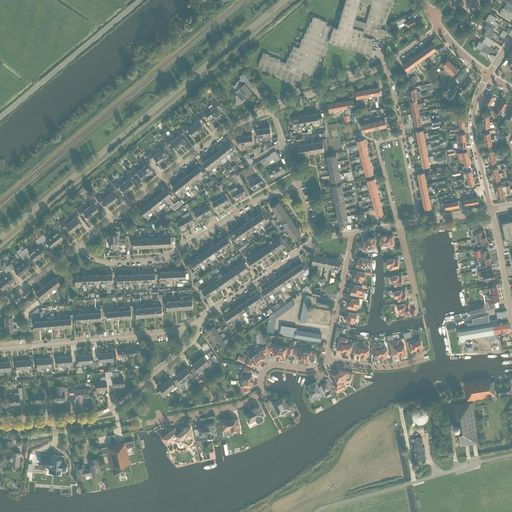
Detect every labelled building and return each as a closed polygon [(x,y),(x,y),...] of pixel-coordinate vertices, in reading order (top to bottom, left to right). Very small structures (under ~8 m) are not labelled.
[(326,39),(329,31),(329,39),(370,51),(373,41),(376,41),(378,36),(384,37),(387,28),(384,28),(391,0),(344,0),(338,24),(327,24),(327,19),(311,14),(301,45),(292,46),(288,60),(262,52),(257,68),(298,80),(302,70),(315,74),(326,39)] [(511,4),(508,1),(507,2),(503,8),(506,10),(506,9),(511,12),(511,10),(511,4)] [(510,19),(511,16),(511,12),(506,9),(506,10),(503,8),(502,8),(499,14),(505,18),(505,17),(510,19)] [(499,24),(495,21),(497,18),(489,13),(485,20),(488,22),(488,21),(496,26),(497,27),(499,24)] [(407,24),(409,27),(416,23),(413,18),(405,22),(403,19),(397,22),(399,25),(404,23),(405,25),(407,24)] [(488,21),(488,22),(484,28),(486,30),(487,29),(492,32),(492,31),(496,26),(488,21)] [(492,32),(487,29),(486,30),(483,36),(485,37),(486,36),(491,39),(495,33),(492,31),(492,32)] [(508,33),(503,30),(499,36),(504,39),(508,33)] [(486,36),(485,37),(482,43),(484,45),(485,44),(490,47),(490,46),(493,41),(491,39),(486,36)] [(492,48),(490,46),(490,47),(485,44),(484,45),(482,43),(479,41),(475,48),(476,48),(480,50),(479,53),(478,53),(486,58),(492,48)] [(436,49),(432,44),(427,47),(434,57),(436,55),(434,53),(433,52),(436,49)] [(434,57),(427,47),(422,51),(426,56),(429,54),(430,56),(431,59),(434,57)] [(426,56),(422,51),(417,54),(424,64),(426,62),(424,60),(423,59),(426,56)] [(424,64),(417,54),(413,58),(416,63),(419,61),(420,63),(422,65),(424,64)] [(408,61),(414,71),(417,69),(415,66),(414,67),(414,65),(416,63),(413,58),(408,61)] [(442,72),(444,74),(453,65),(448,60),(443,65),(446,68),(445,69),(444,69),(442,72)] [(412,72),(414,71),(408,61),(403,65),(407,70),(410,68),(411,69),(410,70),(412,72)] [(452,75),(457,69),(453,65),(444,74),(446,76),(448,73),(449,72),(452,75)] [(236,90),(234,91),(235,93),(237,95),(236,96),(235,96),(237,104),(238,104),(239,103),(240,103),(241,103),(241,102),(242,102),(242,101),(245,98),(246,98),(245,98),(247,96),(252,93),(251,92),(251,91),(255,88),(255,89),(255,88),(248,80),(251,77),(246,71),(244,73),(243,73),(239,76),(241,78),(236,82),(237,83),(240,87),(236,90)] [(463,89),(467,91),(473,83),(467,78),(461,87),(460,88),(458,86),(455,83),(451,89),(454,92),(456,89),(460,93),(462,90),(463,89)] [(209,86),(204,90),(206,93),(207,92),(209,95),(213,92),(209,86)] [(409,96),(410,102),(417,101),(416,97),(418,97),(421,97),(420,94),(409,96)] [(488,103),(490,105),(495,97),(489,94),(485,102),(484,104),(486,106),(488,103)] [(210,110),(216,118),(221,114),(216,108),(219,106),(214,100),(210,103),(211,104),(208,107),(210,110)] [(497,107),(495,111),(501,114),(503,110),(507,104),(502,101),(501,104),(499,103),(497,107)] [(328,104),(329,111),(333,110),(334,116),(336,115),(334,103),(328,104)] [(411,108),(413,114),(419,112),(418,109),(420,109),(423,108),(423,106),(411,108)] [(206,116),(211,122),(216,118),(210,110),(206,114),(202,110),(199,113),(203,118),(206,116)] [(318,113),(311,114),(313,124),(319,123),(320,125),(323,124),(322,117),(321,113),(318,113)] [(192,124),(198,132),(203,128),(198,122),(201,119),(197,114),(193,117),(196,121),(192,124)] [(302,133),(301,126),(299,116),(293,117),(294,127),(298,126),(298,128),(299,133),(302,133)] [(422,121),(426,120),(425,117),(414,119),(415,125),(421,124),(421,120),(422,120),(422,121)] [(193,136),(198,132),(192,124),(188,127),(185,124),(181,127),(185,132),(188,130),(193,136)] [(175,138),(181,146),(186,142),(181,135),(184,133),(179,128),(175,131),(179,135),(175,138)] [(262,141),(265,140),(263,128),(256,129),(257,137),(261,137),(262,141)] [(250,148),(249,143),(253,143),(252,135),(245,136),(247,148),(250,148)] [(417,137),(418,143),(425,142),(424,138),(426,138),(429,138),(429,135),(417,137)] [(244,149),(247,148),(245,136),(238,137),(240,145),(244,144),(244,149)] [(176,150),(181,146),(175,138),(171,141),(167,137),(164,140),(168,146),(171,144),(176,150)] [(323,141),(316,142),(318,152),(324,151),(324,150),(327,149),(325,138),(322,139),(323,141)] [(492,145),(491,141),(495,141),(495,138),(484,140),(485,147),(492,145)] [(155,150),(157,152),(163,160),(168,156),(163,149),(166,147),(162,142),(158,145),(159,147),(155,150)] [(234,148),(229,142),(224,146),(229,152),(232,156),(234,154),(231,151),(234,148)] [(299,155),(306,154),(304,145),(298,146),(299,155)] [(229,152),(224,146),(219,150),(223,157),(226,160),(229,158),(226,155),(229,152)] [(420,149),(421,155),(427,153),(427,150),(428,150),(431,149),(431,147),(420,149)] [(221,159),(223,157),(219,150),(213,155),(218,161),(221,164),(223,162),(221,159)] [(158,164),(163,160),(157,152),(153,155),(150,151),(146,154),(150,160),(153,157),(158,164)] [(359,159),(361,158),(369,156),(367,151),(360,152),(361,156),(359,156),(359,159)] [(462,152),(458,153),(460,159),(463,158),(463,159),(469,158),(467,151),(462,152)] [(218,161),(213,155),(208,159),(215,167),(216,169),(218,167),(215,163),(218,161)] [(442,163),(443,165),(447,164),(446,156),(437,158),(439,164),(442,163)] [(141,168),(148,176),(153,172),(148,165),(150,163),(146,158),(142,161),(145,165),(141,168)] [(430,162),(434,161),(433,158),(422,161),(423,166),(430,165),(429,162),(430,161),(430,162)] [(212,170),(215,167),(208,159),(203,163),(210,173),(213,171),(212,170)] [(268,170),(271,177),(274,175),(274,176),(279,173),(280,174),(286,171),(282,164),(271,170),(271,169),(268,170)] [(198,177),(201,180),(203,178),(201,175),(204,172),(199,166),(193,171),(198,177)] [(143,180),(148,176),(141,168),(137,171),(134,167),(130,170),(135,176),(137,173),(143,180)] [(195,179),(198,177),(193,171),(188,175),(193,181),(196,184),(198,183),(195,179)] [(125,175),(128,179),(124,182),(130,190),(135,185),(130,179),(133,177),(129,172),(125,175)] [(190,183),(193,181),(188,175),(183,179),(188,185),(190,189),(193,187),(190,183)] [(249,182),(253,189),(263,183),(259,176),(249,182)] [(419,180),(420,185),(426,184),(426,181),(427,180),(427,181),(430,180),(430,177),(419,180)] [(465,181),(468,180),(469,184),(466,185),(466,188),(470,187),(469,185),(475,184),(473,177),(468,179),(468,178),(464,179),(465,181)] [(185,187),(188,185),(183,179),(177,183),(182,189),(185,193),(188,191),(185,187)] [(367,187),(369,186),(376,184),(374,179),(369,180),(367,180),(368,184),(366,184),(367,187)] [(120,187),(125,194),(130,190),(124,182),(120,185),(117,181),(113,184),(117,189),(120,187)] [(180,192),(182,189),(177,183),(172,187),(175,191),(177,194),(180,197),(182,195),(180,192)] [(113,193),(116,191),(111,185),(108,188),(111,192),(107,195),(113,203),(118,199),(113,193)] [(232,193),(235,199),(246,193),(242,187),(238,190),(236,187),(229,191),(230,194),(232,193)] [(172,195),(167,189),(161,193),(166,200),(172,207),(175,205),(169,198),(172,195)] [(421,191),(422,197),(429,196),(428,192),(429,192),(433,192),(432,189),(421,191)] [(166,200),(161,193),(156,197),(161,204),(164,207),(166,205),(163,202),(166,200)] [(103,201),(108,207),(113,203),(107,195),(103,199),(100,195),(96,198),(100,203),(103,201)] [(219,199),(223,206),(229,203),(225,195),(219,199)] [(470,199),(471,199),(472,204),(479,203),(478,198),(473,198),(472,195),(470,196),(470,199)] [(472,204),(471,199),(470,199),(466,200),(466,196),(463,197),(464,200),(465,205),(472,204)] [(88,200),(91,204),(87,207),(93,215),(99,211),(94,204),(96,202),(92,197),(88,200)] [(161,204),(156,197),(151,202),(156,208),(158,211),(161,209),(158,206),(161,204)] [(334,199),(335,205),(345,204),(344,200),(347,199),(347,197),(344,197),(334,199)] [(216,210),(223,206),(219,199),(212,203),(216,210)] [(452,199),(450,199),(451,202),(452,208),(459,206),(458,201),(453,202),(452,199)] [(445,203),(445,209),(452,208),(451,202),(446,203),(446,200),(443,200),(444,203),(445,203)] [(432,204),(435,203),(435,201),(423,203),(424,209),(431,208),(430,204),(432,204)] [(156,208),(151,202),(145,206),(150,212),(153,216),(156,214),(153,210),(156,208)] [(279,202),(271,207),(275,213),(283,207),(279,202)] [(201,209),(205,216),(212,212),(208,205),(201,209)] [(83,213),(88,219),(93,215),(87,207),(83,210),(80,206),(76,209),(81,215),(83,213)] [(148,214),(150,212),(145,206),(140,210),(148,220),(150,218),(148,214)] [(275,213),(279,218),(287,212),(283,207),(275,213)] [(199,220),(205,216),(201,209),(195,212),(199,220)] [(70,221),(76,229),(81,225),(76,218),(79,216),(75,211),(71,214),(74,218),(70,221)] [(267,220),(262,212),(256,216),(262,224),(267,220)] [(279,218),(282,223),(290,218),(287,212),(279,218)] [(184,218),(188,226),(194,222),(190,215),(184,218)] [(251,220),(257,228),(262,224),(256,216),(251,220)] [(177,222),(181,230),(188,226),(184,218),(177,222)] [(286,228),(294,223),(290,218),(282,223),(286,228)] [(71,233),(76,229),(70,221),(66,224),(63,220),(59,223),(63,228),(66,226),(71,233)] [(251,231),(257,228),(251,220),(246,223),(251,231)] [(511,220),(501,223),(505,240),(508,240),(510,247),(511,247),(511,220)] [(246,235),(251,231),(246,223),(241,227),(246,235)] [(289,233),(297,228),(294,223),(286,228),(289,233)] [(52,227),(56,233),(52,236),(57,243),(63,239),(58,231),(57,230),(59,228),(56,224),(52,227)] [(241,238),(246,235),(241,227),(236,230),(241,238)] [(298,235),(301,233),(297,228),(289,233),(293,238),(292,239),(294,242),(300,238),(298,235)] [(474,235),(475,238),(485,236),(485,233),(484,230),(482,230),(483,231),(478,232),(477,229),(470,230),(472,235),(474,235)] [(230,234),(236,242),(241,238),(236,230),(230,234)] [(126,235),(126,238),(119,239),(119,235),(120,235),(119,231),(112,231),(113,235),(110,235),(110,242),(129,241),(129,235),(126,235)] [(46,241),(51,248),(57,243),(52,236),(47,240),(43,234),(42,235),(39,237),(42,242),(45,240),(46,241)] [(381,238),(380,238),(381,245),(381,250),(387,249),(387,247),(395,245),(393,236),(387,237),(386,235),(381,236),(381,238)] [(485,242),(485,243),(487,242),(486,239),(485,236),(475,238),(476,242),(472,243),(473,248),(481,246),(480,243),(485,242)] [(35,240),(39,246),(35,249),(40,257),(46,252),(41,245),(40,244),(42,242),(39,237),(38,238),(36,239),(35,240)] [(228,240),(226,237),(221,240),(226,248),(232,245),(231,244),(230,243),(228,240)] [(362,241),(360,248),(366,250),(371,249),(371,247),(376,246),(375,239),(374,239),(373,237),(368,238),(368,240),(362,241)] [(284,246),(279,238),(274,241),(279,249),(284,246)] [(226,248),(221,240),(216,244),(221,252),(226,248)] [(269,245),(274,253),(279,249),(274,241),(269,245)] [(241,245),(238,247),(240,251),(247,246),(246,246),(244,243),(241,245)] [(221,252),(216,244),(211,247),(216,255),(221,252)] [(274,253),(269,245),(263,248),(269,256),(274,253)] [(29,254),(34,261),(40,257),(35,249),(30,253),(26,247),(22,251),(25,255),(28,253),(29,254)] [(216,255),(211,247),(205,251),(211,259),(216,255)] [(263,260),(269,256),(263,248),(258,252),(263,260)] [(482,252),(482,249),(473,251),(474,256),(476,256),(477,259),(480,259),(490,257),(489,254),(489,250),(487,251),(482,252)] [(18,253),(24,261),(20,265),(25,272),(31,267),(26,260),(23,257),(25,255),(22,251),(18,253)] [(205,251),(200,254),(206,262),(211,259),(205,251)] [(258,263),(263,260),(258,252),(253,255),(258,263)] [(209,267),(206,262),(200,254),(195,258),(201,266),(203,264),(207,269),(209,267)] [(248,259),(253,267),(258,263),(253,255),(248,259)] [(315,264),(319,264),(320,257),(314,255),(313,258),(311,267),(314,268),(315,264)] [(364,268),(365,264),(367,265),(368,259),(356,256),(355,261),(357,262),(356,266),(358,266),(362,267),(364,268)] [(322,265),(325,266),(327,258),(320,257),(319,264),(318,269),(321,269),(322,265)] [(390,265),(391,269),(399,267),(398,263),(399,262),(398,257),(387,260),(388,266),(390,265)] [(490,263),(491,263),(490,260),(490,257),(480,259),(480,262),(478,263),(479,265),(476,266),(477,269),(486,267),(485,264),(490,263)] [(195,269),(201,266),(195,258),(190,261),(195,269)] [(332,267),(334,259),(327,258),(325,266),(324,270),(327,271),(328,266),(332,267)] [(339,269),(340,261),(334,259),(332,267),(331,271),(334,272),(335,268),(339,269)] [(8,273),(11,271),(7,266),(4,262),(3,263),(3,268),(3,269),(7,275),(3,278),(9,285),(15,281),(8,273)] [(238,265),(244,273),(249,270),(244,262),(238,265)] [(15,269),(11,263),(7,266),(11,271),(13,269),(14,270),(19,277),(25,272),(20,265),(15,269)] [(306,270),(301,264),(295,267),(300,274),(302,278),(304,276),(305,276),(302,272),(306,270)] [(238,277),(244,273),(238,265),(233,269),(238,277)] [(295,267),(290,271),(294,278),(297,282),(299,280),(297,276),(300,274),(295,267)] [(238,277),(233,269),(228,272),(233,280),(238,277)] [(361,281),(362,278),(364,278),(365,273),(354,270),(352,275),(354,275),(353,280),(361,281)] [(484,280),(485,280),(485,281),(485,282),(486,282),(487,282),(488,282),(490,282),(490,279),(494,278),(493,272),(487,273),(486,270),(478,272),(479,277),(483,276),(484,280)] [(291,280),(294,278),(290,271),(284,275),(289,282),(291,285),(294,284),(291,280)] [(228,284),(233,280),(228,272),(223,276),(228,284)] [(219,279),(218,279),(223,287),(228,284),(223,276),(221,273),(217,276),(219,279)] [(394,282),(395,285),(403,283),(402,279),(403,279),(402,274),(389,277),(391,283),(394,282)] [(289,282),(284,275),(279,279),(283,285),(287,292),(289,290),(288,288),(288,287),(286,284),(289,282)] [(54,288),(56,291),(58,290),(55,287),(60,283),(55,277),(49,281),(54,288)] [(0,280),(0,287),(2,290),(9,285),(3,278),(0,280)] [(218,291),(223,287),(218,279),(212,283),(218,291)] [(283,285),(279,279),(273,283),(278,289),(277,289),(282,295),(284,294),(280,287),(283,285)] [(54,288),(49,281),(45,285),(50,291),(49,292),(51,295),(53,294),(51,291),(54,288)] [(207,286),(213,294),(218,291),(212,283),(207,286)] [(274,291),(277,289),(278,289),(273,283),(268,286),(272,293),(274,297),(277,295),(274,291)] [(351,289),(350,293),(358,295),(358,296),(364,297),(365,292),(361,291),(362,286),(351,284),(350,289),(351,289)] [(49,292),(50,291),(45,285),(40,289),(45,295),(44,296),(46,299),(48,297),(46,294),(49,292)] [(207,298),(213,294),(207,286),(202,290),(201,289),(199,291),(203,297),(205,295),(207,298)] [(269,295),(272,293),(268,286),(262,290),(269,300),(271,299),(269,295)] [(483,305),(483,304),(469,308),(471,314),(493,308),(492,302),(499,300),(496,286),(484,289),(483,289),(482,290),(482,291),(482,292),(482,293),(483,293),(483,294),(484,294),(485,294),(486,294),(488,302),(485,303),(485,305),(483,305)] [(44,296),(45,295),(40,289),(35,292),(40,299),(39,300),(41,303),(43,301),(41,298),(44,296)] [(405,294),(407,294),(406,289),(393,292),(394,298),(397,297),(398,300),(406,298),(405,294)] [(319,298),(319,296),(320,296),(321,292),(313,291),(313,295),(315,295),(314,300),(318,301),(318,305),(321,305),(321,306),(323,306),(327,307),(329,300),(325,299),(325,298),(322,298),(319,298)] [(258,293),(252,297),(256,303),(256,304),(259,307),(261,305),(259,302),(262,300),(258,293)] [(256,303),(252,297),(246,301),(251,307),(253,311),(256,309),(253,306),(256,304),(256,303)] [(356,309),(356,306),(358,306),(359,300),(348,298),(347,302),(348,303),(348,307),(356,309)] [(248,309),(251,307),(246,301),(241,305),(245,311),(248,315),(250,313),(248,309)] [(410,307),(409,303),(397,305),(399,311),(400,311),(401,314),(405,313),(405,315),(411,314),(411,315),(417,314),(415,308),(409,310),(408,308),(410,307)] [(242,313),(245,311),(241,305),(235,308),(240,315),(242,319),(245,317),(242,313)] [(266,315),(273,310),(270,306),(263,311),(266,315)] [(100,312),(97,312),(95,312),(96,320),(102,320),(102,317),(103,317),(103,312),(102,308),(100,308),(100,312)] [(237,317),(240,315),(235,308),(230,312),(234,319),(236,322),(239,321),(237,317)] [(353,322),(354,319),(355,320),(357,314),(345,311),(344,316),(346,317),(345,321),(353,322)] [(496,312),(498,322),(500,333),(510,331),(508,320),(508,321),(507,318),(508,318),(507,311),(496,312)] [(234,319),(230,312),(224,316),(231,326),(233,324),(231,321),(234,319)] [(494,334),(492,323),(490,324),(488,314),(472,318),(472,322),(467,323),(467,327),(458,329),(460,339),(484,335),(487,337),(494,334)] [(267,333),(273,334),(275,321),(269,320),(267,333)] [(281,325),(280,335),(295,337),(297,338),(298,338),(320,342),(322,334),(296,330),(297,327),(281,325)] [(211,337),(218,332),(221,330),(220,327),(216,330),(214,326),(207,331),(211,337)] [(220,335),(218,332),(211,337),(215,342),(221,338),(222,338),(225,335),(223,333),(220,335)] [(349,352),(350,352),(352,345),(347,344),(348,339),(340,337),(337,349),(344,351),(343,353),(349,354),(349,352)] [(215,342),(219,348),(229,341),(227,338),(224,341),(222,338),(221,338),(215,342)] [(421,340),(416,341),(415,339),(407,342),(410,351),(417,349),(417,350),(422,349),(422,347),(423,346),(421,340)] [(404,352),(406,352),(404,345),(399,346),(398,341),(390,343),(392,355),(399,353),(399,355),(405,354),(404,352)] [(368,348),(369,344),(363,343),(363,345),(356,344),(355,353),(361,354),(361,356),(366,357),(367,355),(368,355),(369,348),(368,348)] [(279,357),(281,346),(276,345),(276,344),(268,346),(269,353),(273,352),(274,352),(274,355),(276,355),(276,356),(279,357)] [(382,349),(382,344),(373,344),(373,356),(380,356),(380,358),(386,358),(386,356),(387,356),(387,349),(382,349)] [(292,354),(293,348),(281,346),(279,357),(282,357),(283,356),(285,357),(286,353),(288,353),(288,354),(292,354)] [(142,360),(140,347),(133,348),(134,355),(135,365),(135,369),(144,368),(143,360),(142,360)] [(268,353),(266,347),(258,349),(258,350),(254,354),(261,362),(264,360),(263,359),(265,357),(263,355),(264,354),(268,353)] [(118,349),(119,357),(134,355),(133,348),(118,349)] [(296,355),(297,354),(299,355),(298,359),(301,359),(301,360),(304,360),(306,350),(294,348),(293,355),(296,355)] [(316,358),(317,352),(306,350),(304,360),(307,361),(307,360),(310,361),(310,357),(313,357),(313,358),(316,358)] [(111,361),(111,364),(113,364),(112,352),(105,353),(106,361),(111,361)] [(106,365),(106,361),(105,353),(98,353),(99,362),(104,362),(104,365),(106,365)] [(90,363),(91,366),(93,366),(92,354),(85,355),(85,363),(90,363)] [(259,364),(261,362),(254,354),(250,357),(249,356),(246,364),(252,367),(253,363),(254,363),(256,365),(258,363),(259,364)] [(86,367),(85,363),(85,355),(77,355),(78,364),(83,363),(83,367),(86,367)] [(65,369),(65,365),(64,356),(57,357),(57,366),(62,365),(63,369),(65,369)] [(70,365),(70,368),(72,368),(71,356),(64,356),(65,365),(70,365)] [(207,360),(203,356),(198,360),(204,368),(210,363),(212,366),(214,364),(210,358),(207,360)] [(44,370),(44,367),(43,358),(36,359),(37,368),(42,367),(42,371),(44,370)] [(49,366),(49,370),(52,370),(51,358),(43,358),(44,367),(49,366)] [(24,372),(24,369),(23,360),(15,361),(16,369),(21,369),(22,372),(24,372)] [(31,372),(30,360),(23,360),(24,369),(29,368),(29,372),(31,372)] [(195,368),(193,370),(198,375),(200,373),(199,372),(204,368),(198,360),(193,365),(195,368)] [(8,370),(8,374),(11,374),(10,361),(2,362),(3,371),(8,370)] [(191,372),(187,367),(181,371),(188,379),(193,375),(195,377),(198,375),(193,370),(191,372)] [(250,370),(244,367),(241,374),(241,380),(242,380),(252,380),(252,377),(252,375),(249,375),(249,373),(250,370)] [(336,371),(330,374),(334,383),(332,384),(336,392),(345,387),(342,381),(343,381),(344,381),(345,381),(347,381),(348,381),(349,381),(350,380),(351,380),(351,379),(352,378),(353,373),(347,372),(347,371),(339,370),(339,372),(337,373),(336,371)] [(112,371),(109,372),(109,381),(113,381),(113,387),(124,386),(123,377),(118,378),(118,372),(117,372),(114,372),(113,372),(113,371),(112,371)] [(176,376),(178,379),(176,381),(181,387),(183,385),(182,384),(188,379),(181,371),(176,376)] [(107,390),(106,385),(110,385),(109,381),(109,372),(105,372),(105,376),(101,377),(100,379),(100,381),(96,381),(96,391),(107,390)] [(170,378),(164,383),(171,390),(176,386),(178,389),(181,387),(176,381),(174,383),(170,378)] [(491,397),(491,396),(495,395),(495,394),(497,394),(497,395),(511,393),(511,387),(496,389),(495,390),(494,381),(491,382),(490,378),(465,382),(466,386),(465,386),(467,401),(491,397)] [(252,383),(252,380),(242,380),(242,385),(241,386),(244,393),(250,391),(249,387),(249,386),(252,386),(252,383)] [(310,388),(307,389),(311,398),(322,392),(321,391),(323,391),(324,392),(330,389),(326,382),(320,385),(321,386),(319,387),(316,380),(308,384),(310,388)] [(159,387),(162,390),(157,394),(161,398),(163,397),(164,398),(166,396),(165,395),(171,390),(164,383),(159,387)] [(63,386),(55,387),(56,392),(54,393),(54,402),(65,401),(64,394),(67,394),(67,386),(63,386)] [(21,387),(18,388),(18,393),(14,393),(13,395),(8,396),(9,405),(20,405),(19,400),(23,399),(21,387)] [(44,403),(43,398),(47,398),(46,387),(42,388),(42,394),(31,395),(32,404),(44,403)] [(83,401),(83,397),(88,397),(87,389),(75,390),(75,389),(69,389),(70,395),(75,394),(75,398),(77,398),(77,402),(83,401)] [(283,397),(275,402),(272,398),(265,402),(269,410),(275,406),(279,414),(284,411),(287,415),(295,411),(290,404),(287,405),(283,397)] [(462,432),(458,433),(460,445),(479,442),(473,402),(454,405),(456,418),(460,417),(461,425),(460,425),(460,424),(459,424),(459,423),(458,423),(457,423),(456,423),(455,423),(454,424),(453,425),(453,426),(453,427),(453,428),(454,428),(454,429),(455,429),(456,430),(457,430),(458,429),(459,429),(460,428),(460,427),(460,426),(461,426),(462,432)] [(263,419),(262,416),(264,415),(259,405),(250,410),(251,412),(245,415),(249,423),(253,421),(253,420),(256,419),(257,422),(258,423),(260,423),(262,422),(263,421),(263,419)] [(421,410),(420,410),(419,410),(417,410),(416,411),(415,412),(414,412),(414,413),(413,415),(413,416),(413,417),(413,418),(413,419),(414,420),(414,421),(415,422),(416,423),(417,424),(419,424),(420,424),(421,424),(422,424),(423,423),(424,422),(425,421),(426,420),(426,419),(427,418),(427,417),(427,416),(426,415),(426,413),(425,412),(424,412),(423,411),(422,410),(421,410)] [(238,419),(227,421),(226,418),(221,419),(223,431),(228,430),(231,429),(232,432),(240,430),(238,419)] [(196,442),(208,439),(208,438),(215,437),(214,434),(216,434),(214,422),(206,424),(206,426),(198,428),(199,435),(195,436),(196,442)] [(179,433),(175,428),(162,438),(166,444),(173,438),(174,440),(177,441),(179,442),(182,443),(185,443),(187,445),(188,446),(193,442),(192,436),(190,426),(184,427),(184,428),(179,433)] [(110,446),(100,448),(101,454),(109,452),(111,463),(109,463),(110,468),(111,468),(113,475),(131,472),(129,464),(131,464),(130,459),(128,460),(126,448),(134,446),(133,440),(120,443),(120,444),(116,445),(114,434),(108,436),(110,446)] [(8,456),(10,456),(9,465),(19,465),(20,453),(13,452),(13,449),(8,449),(8,456)] [(58,459),(50,458),(50,459),(41,458),(40,465),(49,466),(49,471),(57,472),(57,468),(65,469),(65,462),(58,462),(58,459)] [(85,479),(85,476),(92,474),(92,476),(100,475),(96,458),(89,460),(90,468),(82,469),(82,468),(76,469),(78,480),(85,479)]
